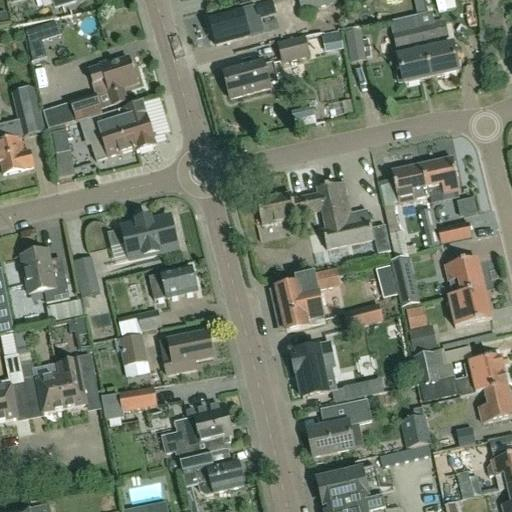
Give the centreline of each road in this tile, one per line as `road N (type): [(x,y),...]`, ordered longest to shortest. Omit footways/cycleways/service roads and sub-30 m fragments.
road 1 (residential): [(288,511),(203,175)]
road 2 (residential): [(203,175),(429,125),(484,126)]
road 3 (residential): [(0,221),(203,175)]
road 4 (residential): [(203,175),(153,0)]
